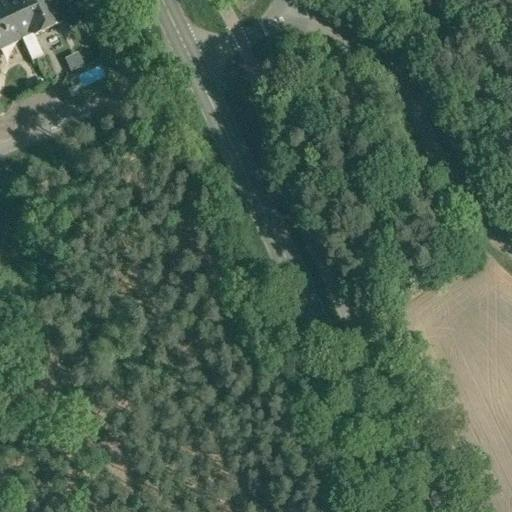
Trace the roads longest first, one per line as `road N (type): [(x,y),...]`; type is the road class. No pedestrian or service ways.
road 1 (secondary): [(412,511),(193,62)]
road 2 (unclassified): [(289,24),(335,32),(382,68),(511,250)]
road 3 (unclassified): [(0,149),(193,62)]
